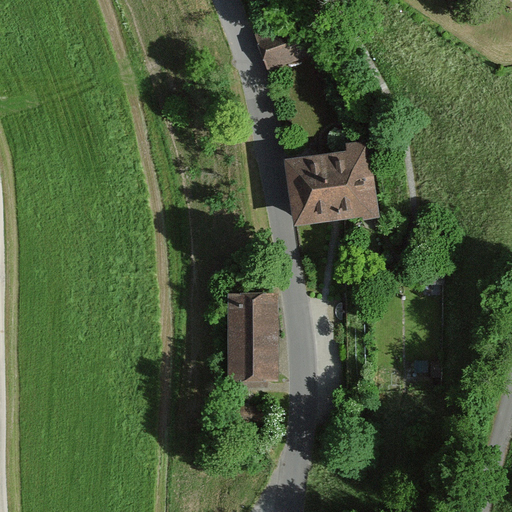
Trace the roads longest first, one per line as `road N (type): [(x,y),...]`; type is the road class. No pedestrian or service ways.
road 1 (tertiary): [(289,511),(300,341),(263,111),(226,0)]
road 2 (unclassified): [(511,390),(478,511)]
